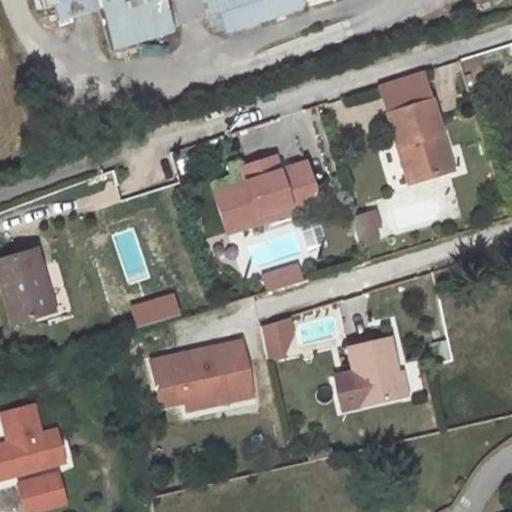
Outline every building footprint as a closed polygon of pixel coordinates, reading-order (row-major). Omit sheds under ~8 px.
[(97,0),(109,40),(207,11),(247,0),(97,0)] [(296,10),(292,0),(247,0),(207,11),(210,25),(226,22),(228,30),(296,10)] [(439,133),(429,101),(386,115),(408,184),(446,171),(434,134),(439,133)] [(451,170),(439,133),(434,134),(446,171),(451,170)] [(267,175),(276,171),(272,158),(263,161),(267,175)] [(243,182),(228,188),(238,221),(307,199),(311,189),(303,163),(289,168),(285,176),(279,178),(276,171),(267,175),(263,161),(239,168),(243,182)] [(285,176),(289,168),(276,171),(279,178),(285,176)] [(214,192),(227,233),(302,208),(307,199),(238,221),(228,188),(214,192)] [(377,240),(368,214),(350,220),(358,246),(377,240)] [(52,305),(32,244),(0,254),(0,283),(11,318),(52,305)] [(294,267),(285,271),(289,284),(298,282),(294,267)] [(285,271),(263,277),(267,291),(289,284),(285,271)] [(300,339),(334,337),(333,317),(297,319),(297,322),(263,324),(264,359),(301,357),(300,339)] [(387,339),(345,349),(351,374),(331,378),(340,412),(359,407),(401,399),(387,339)] [(161,419),(256,400),(244,340),(149,358),(161,419)] [(435,364),(451,360),(446,340),(430,345),(435,364)] [(0,443),(0,477),(61,461),(52,429),(37,434),(29,405),(0,412),(0,421),(6,442),(0,443)] [(16,484),(24,511),(48,511),(70,506),(59,471),(16,484)]
